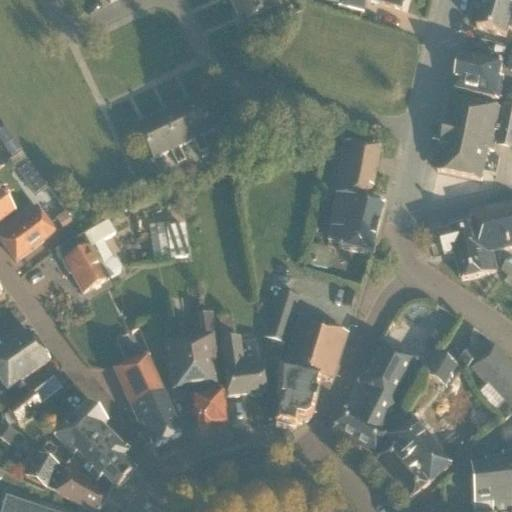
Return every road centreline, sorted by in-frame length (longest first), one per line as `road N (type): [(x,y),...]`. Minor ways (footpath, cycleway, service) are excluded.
road 1 (residential): [(420,136),(212,71),(171,0)]
road 2 (residential): [(170,491),(0,267)]
road 3 (residential): [(312,453),(378,315),(416,275)]
road 4 (residential): [(312,453),(242,457),(170,491)]
road 5 (residential): [(420,136),(450,0)]
road 6 (residential): [(143,0),(67,37),(48,0)]
